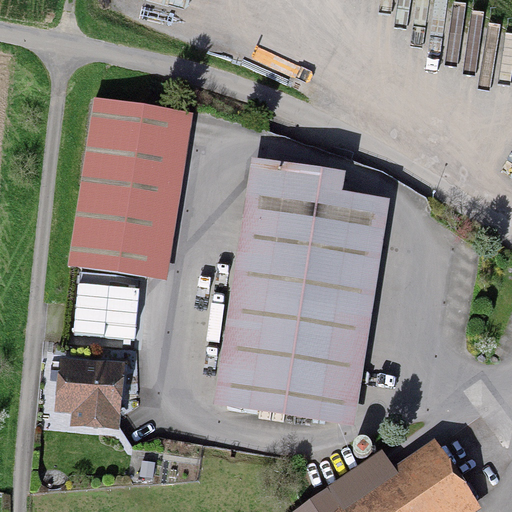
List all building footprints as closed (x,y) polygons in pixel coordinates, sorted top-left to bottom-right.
[(63,270),(156,283),(182,111),(88,97),(63,270)] [(229,411),(368,431),(402,200),(361,194),(364,176),(265,162),(229,411)] [(121,363),(64,359),(60,410),(88,412),(87,426),(107,427),(116,428),(121,363)] [(107,427),(92,438),(108,463),(131,448),(116,428),(107,427)] [(285,511),(457,511),(476,500),(440,442),(411,461),(417,470),(399,481),(381,452),(285,511)]
